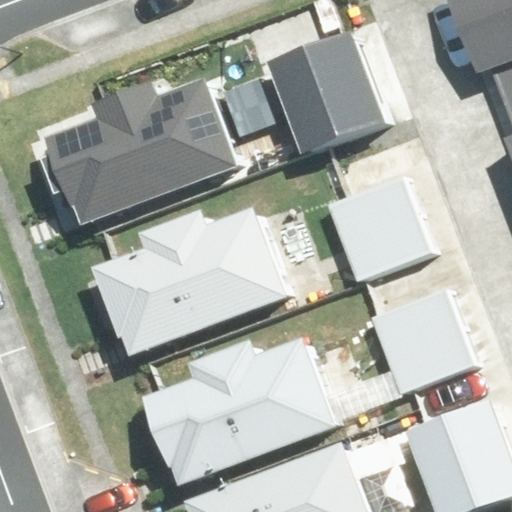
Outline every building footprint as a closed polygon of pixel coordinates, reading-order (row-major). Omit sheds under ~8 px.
[(511,0),(472,0),(499,65),(511,60),(511,0)] [(60,74),(96,179),(279,116),(242,11),(60,74)] [(367,25),(286,57),(320,146),(402,114),(367,25)] [(511,60),(499,65),(511,98),(511,60)] [(288,162),(127,222),(166,326),(327,267),(288,162)] [(412,173),(339,201),(370,278),(442,249),(412,173)] [(463,288),(386,316),(410,381),(487,353),(463,288)] [(341,297),(170,359),(206,458),(377,396),(341,297)] [(511,419),(503,397),(425,428),(458,511),(462,511),(511,492),(511,419)] [(393,415),(211,472),(224,511),(403,511),(422,506),(393,415)]
